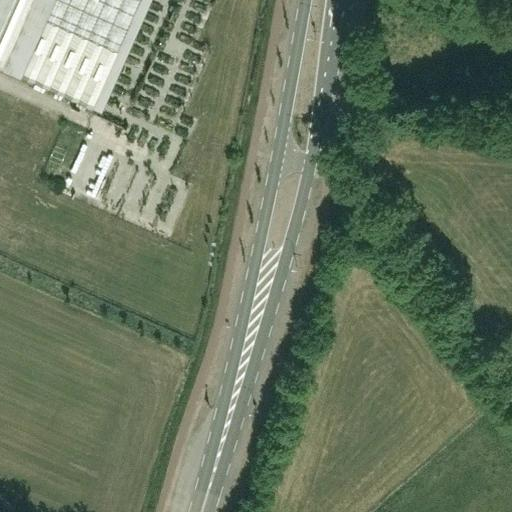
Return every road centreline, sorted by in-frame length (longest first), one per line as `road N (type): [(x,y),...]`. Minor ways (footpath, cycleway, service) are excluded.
road 1 (secondary): [(249,347),(311,163),(341,0)]
road 2 (secondary): [(306,0),(260,238),(249,347)]
road 3 (secondary): [(200,511),(249,347)]
